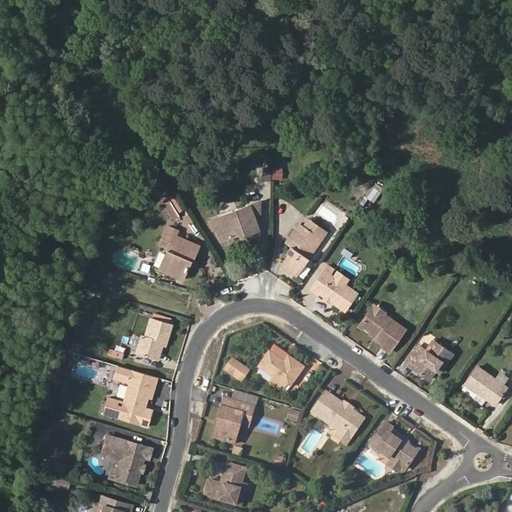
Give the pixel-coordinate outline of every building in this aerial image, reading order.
[(368,194),(374,198),(383,186),(377,181),(368,194)] [(173,217),(186,209),(175,192),(162,200),(173,217)] [(249,232),(259,232),(260,195),(209,215),(213,224),(216,222),(221,234),(240,227),(241,231),(247,228),(249,232)] [(283,258),(298,269),(328,226),(308,211),(302,219),(301,218),(291,231),(299,236),(283,258)] [(189,254),(191,255),(198,239),(173,228),(158,261),(181,272),(187,260),(185,259),(188,253),(189,254)] [(345,281),(335,274),(330,271),(334,264),(329,261),(311,286),(318,291),(319,289),(325,293),(327,293),(328,292),(328,293),(330,293),(330,294),(331,296),(331,297),(345,307),(357,290),(345,281)] [(345,281),(348,275),(338,269),(335,274),(345,281)] [(318,291),(330,299),(331,297),(331,296),(330,294),(330,293),(328,293),(328,292),(327,293),(325,293),(319,289),(318,291)] [(384,311),(385,309),(374,301),(371,305),(380,311),(383,310),(384,311)] [(381,343),(389,349),(405,326),(384,311),(383,310),(380,311),(371,305),(360,321),(363,323),(370,328),(374,331),(377,330),(379,332),(376,336),(383,341),(381,343)] [(163,334),(166,335),(171,316),(150,310),(144,329),(140,328),(135,346),(157,353),(161,338),(163,334)] [(441,359),(445,362),(452,351),(433,338),(426,347),(422,352),(414,347),(405,360),(428,377),(435,367),(441,359)] [(426,347),(418,342),(414,347),(422,352),(426,347)] [(285,381),(288,383),(301,363),(287,353),(282,359),(280,360),(276,357),(275,354),(267,348),(256,364),(270,374),(268,378),(281,387),(285,381)] [(223,365),(239,375),(246,365),(230,354),(223,365)] [(435,367),(439,370),(445,362),(441,359),(435,367)] [(464,380),(494,401),(506,384),(476,364),(464,380)] [(104,406),(139,417),(147,390),(150,391),(153,382),(129,374),(121,399),(115,398),(117,393),(109,390),(104,406)] [(340,435),(345,439),(362,414),(350,406),(349,405),(346,406),(343,404),(342,400),(324,388),(311,407),(338,427),(343,430),(340,435)] [(228,395),(222,393),(219,402),(226,404),(228,395)] [(213,433),(231,439),(237,418),(247,420),(252,402),(228,395),(226,404),(219,402),(215,417),(217,418),(213,433)] [(350,406),(351,404),(343,398),(342,400),(343,404),(346,406),(349,405),(350,406)] [(404,466),(417,448),(405,440),(403,441),(400,438),(402,434),(390,426),(391,424),(385,419),(369,441),(388,455),(400,463),(404,466)] [(338,427),(335,432),(340,435),(343,430),(338,427)] [(143,451),(148,452),(151,441),(107,428),(101,446),(120,452),(114,472),(135,478),(143,451)] [(417,448),(418,446),(402,434),(400,438),(403,441),(405,440),(417,448)] [(385,459),(397,467),(400,463),(388,455),(385,459)] [(202,490),(234,500),(245,464),(225,458),(220,472),(223,473),(221,479),(219,478),(207,474),(202,490)] [(35,472),(45,474),(47,466),(38,463),(35,472)] [(45,474),(57,478),(59,470),(47,466),(45,474)] [(123,511),(126,505),(129,506),(131,497),(101,488),(94,511),(123,511)] [(144,497),(151,500),(154,491),(147,488),(144,497)] [(23,505),(30,510),(34,504),(26,500),(23,505)]
